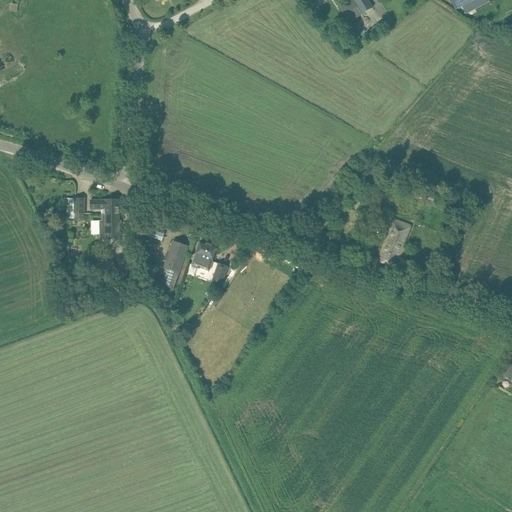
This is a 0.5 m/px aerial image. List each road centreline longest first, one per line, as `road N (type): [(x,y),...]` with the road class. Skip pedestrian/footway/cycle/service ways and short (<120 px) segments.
road 1 (unclassified): [(511,319),(127,190)]
road 2 (unclassified): [(127,190),(140,35)]
road 3 (unclassified): [(127,190),(0,148)]
